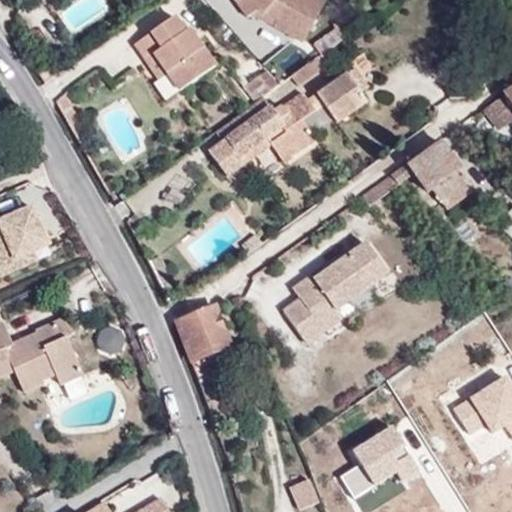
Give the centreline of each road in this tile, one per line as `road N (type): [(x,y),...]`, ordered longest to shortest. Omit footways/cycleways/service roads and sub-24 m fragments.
road 1 (residential): [(151,317),(232,277),(511,72)]
road 2 (residential): [(29,100),(151,317)]
road 3 (residential): [(29,100),(180,0)]
road 4 (residential): [(195,433),(63,511)]
road 5 (residential): [(151,317),(195,433)]
